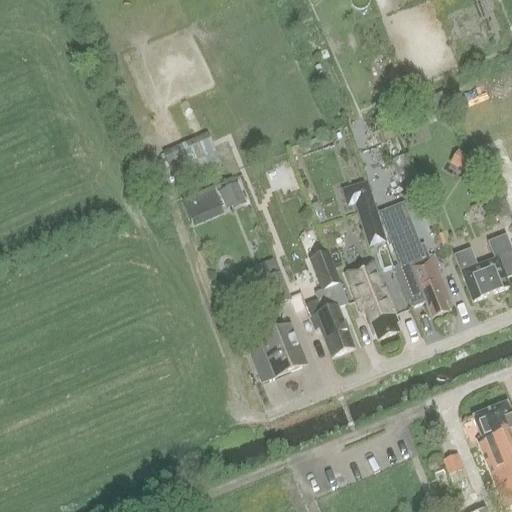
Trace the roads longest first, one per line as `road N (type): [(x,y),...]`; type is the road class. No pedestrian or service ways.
road 1 (unclassified): [(171,511),(511,372)]
road 2 (residential): [(511,317),(267,416)]
